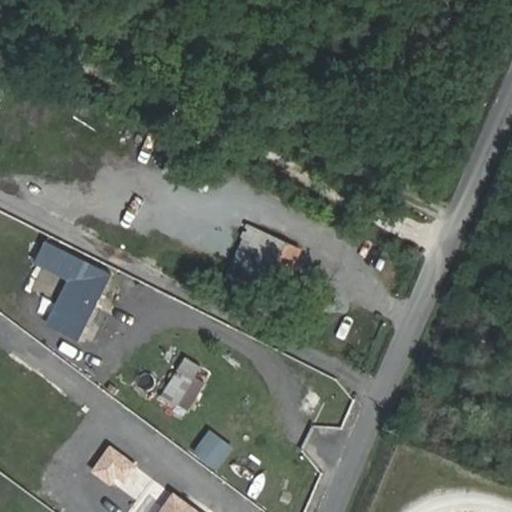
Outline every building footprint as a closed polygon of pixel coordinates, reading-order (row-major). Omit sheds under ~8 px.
[(184,231),(178,243),(205,255),(210,244),(184,231)] [(78,341),(110,274),(45,242),(32,267),(64,283),(43,325),(78,341)] [(264,243),(256,259),(274,270),(282,253),(264,243)] [(67,360),(118,397),(133,376),(82,339),(67,360)] [(175,372),(159,399),(174,407),(190,380),(175,372)] [(208,430),(191,454),(217,472),(233,448),(208,430)] [(138,469),(110,448),(91,473),(120,494),(138,469)] [(203,511),(178,494),(164,511),(203,511)]
